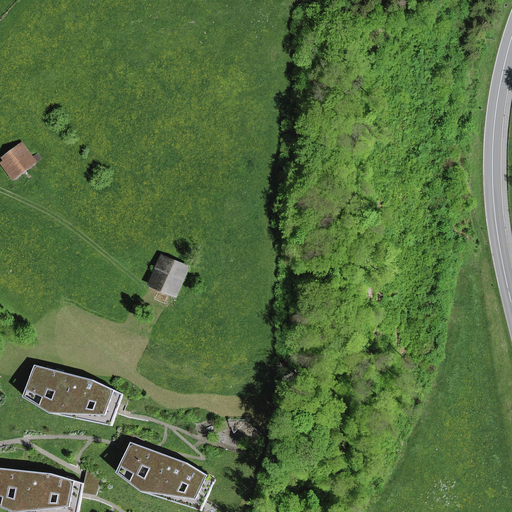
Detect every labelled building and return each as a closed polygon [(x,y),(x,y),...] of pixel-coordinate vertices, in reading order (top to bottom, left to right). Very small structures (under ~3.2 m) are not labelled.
[(2,165),(13,179),(35,162),(21,143),(3,157),(7,161),(2,165)] [(162,257),(149,284),(177,295),(189,268),(162,257)] [(52,414),(112,426),(120,404),(123,394),(117,391),(94,380),(36,365),(25,397),(52,414)] [(123,405),(127,406),(131,392),(133,387),(123,384),(119,382),(117,391),(123,394),(120,404),(123,405)] [(133,440),(134,437),(140,422),(128,417),(119,445),(118,448),(127,452),(132,442),(133,440)] [(216,480),(188,463),(132,442),(127,452),(118,473),(143,492),(202,511),(216,480)] [(97,496),(105,471),(88,464),(86,476),(84,483),(83,494),(94,496),(97,496)] [(0,505),(14,511),(79,511),(83,494),(84,483),(53,474),(0,468),(0,505)]
